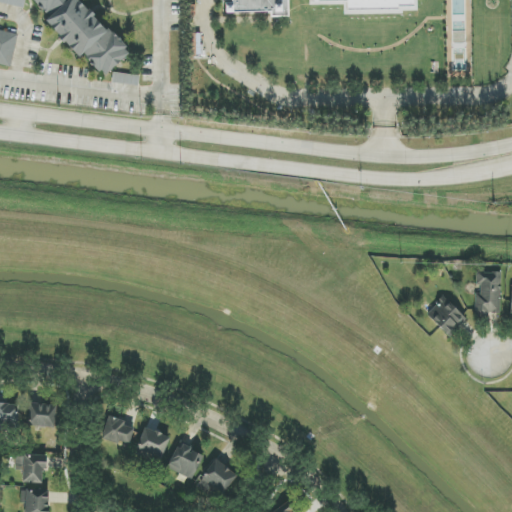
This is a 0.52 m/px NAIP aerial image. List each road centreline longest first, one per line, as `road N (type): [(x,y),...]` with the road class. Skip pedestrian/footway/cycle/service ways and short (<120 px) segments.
road 1 (tertiary): [(511,144),(379,159),(0,109)]
road 2 (tertiary): [(0,133),(371,180),(475,174)]
road 3 (residential): [(0,377),(66,386),(187,427),(316,511)]
road 4 (residential): [(66,386),(62,491),(70,511),(251,506),(264,472)]
